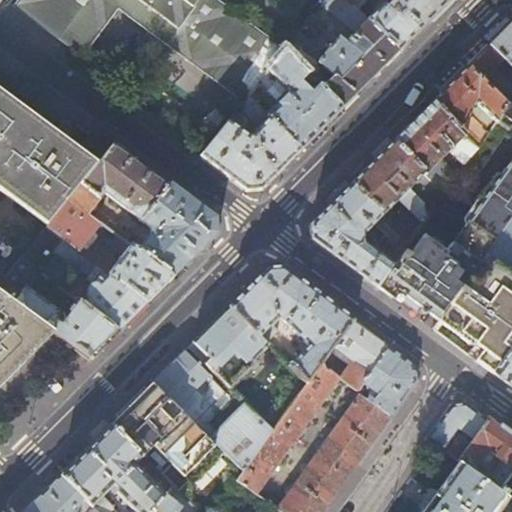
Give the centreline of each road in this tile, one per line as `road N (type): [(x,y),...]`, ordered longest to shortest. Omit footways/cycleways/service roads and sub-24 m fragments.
road 1 (tertiary): [(4,490),(264,229)]
road 2 (residential): [(264,229),(0,33)]
road 3 (tertiary): [(264,229),(492,0)]
road 4 (residential): [(450,370),(264,229)]
road 5 (residential): [(348,511),(450,370)]
